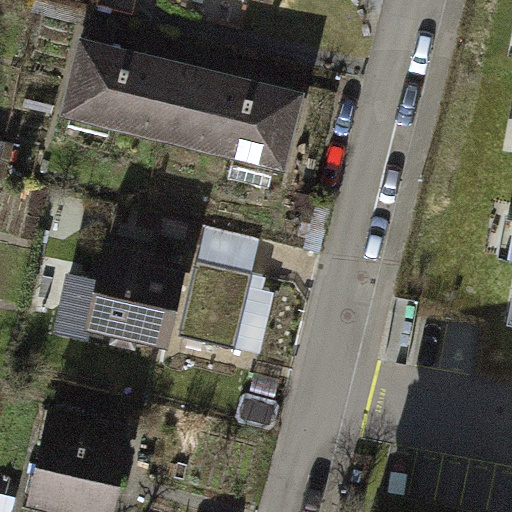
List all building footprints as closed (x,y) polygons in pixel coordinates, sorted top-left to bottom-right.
[(292,170),(311,93),(86,37),(67,114),(292,170)] [(119,209),(93,322),(165,339),(182,266),(153,259),(156,244),(200,254),(206,229),(119,209)] [(511,242),(499,321),(511,323),(511,242)] [(255,273),(199,260),(181,335),(237,348),(255,273)] [(119,511),(140,425),(54,405),(30,506),(54,511),(119,511)]
